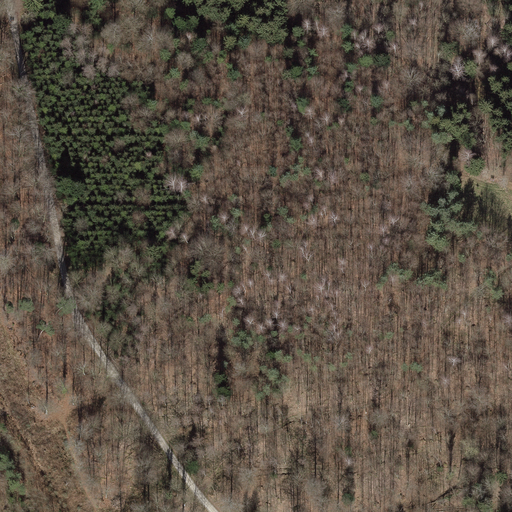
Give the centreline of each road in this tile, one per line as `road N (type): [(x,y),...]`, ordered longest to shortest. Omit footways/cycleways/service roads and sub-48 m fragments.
road 1 (track): [(4,0),(66,284),(117,374),(215,511)]
road 2 (track): [(76,302),(68,440),(95,511)]
